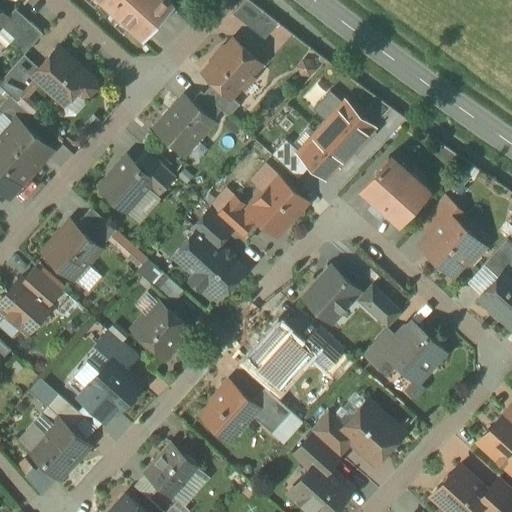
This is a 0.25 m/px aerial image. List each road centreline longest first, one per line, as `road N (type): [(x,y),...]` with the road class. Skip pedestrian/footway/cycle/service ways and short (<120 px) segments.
road 1 (residential): [(67,511),(331,225),(352,229),(494,361),(483,388),(371,511)]
road 2 (secondary): [(511,147),(311,0)]
road 3 (residential): [(0,250),(151,82)]
road 4 (residential): [(59,0),(151,82)]
